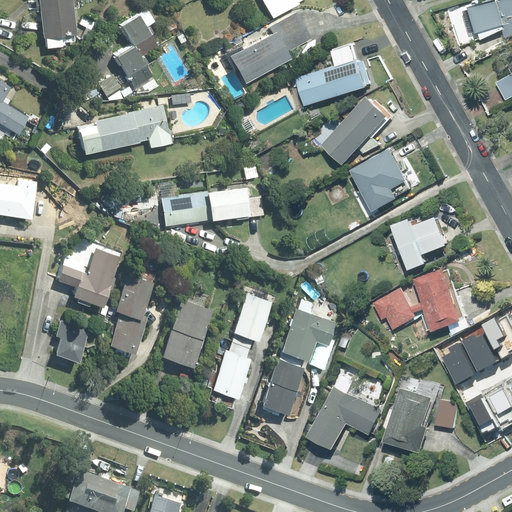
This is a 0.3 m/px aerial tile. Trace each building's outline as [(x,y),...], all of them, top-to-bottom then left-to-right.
[(63,43),(62,33),(72,32),(68,0),(34,0),(38,35),(41,35),(42,45),(63,43)] [(258,0),(268,16),(294,2),(293,1),(294,0),(258,0)] [(511,0),(490,0),(469,7),(476,33),(504,25),(507,37),(511,35),(511,0)] [(151,75),(139,55),(155,46),(143,25),(152,20),(144,6),(116,22),(128,43),(112,52),(132,86),(151,75)] [(249,82),(292,58),(287,50),(309,38),(295,12),(270,27),(274,33),(247,48),(245,45),(228,54),(237,72),(242,69),(249,82)] [(185,40),(181,32),(175,35),(179,43),(185,40)] [(356,60),(351,44),(330,50),(335,66),(295,78),(304,107),(366,88),(365,85),(370,84),(363,61),(360,62),(359,59),(356,60)] [(0,79),(0,124),(14,134),(24,118),(1,102),(0,103),(0,99),(9,85),(0,79)] [(365,153),(381,144),(372,135),(389,115),(367,96),(323,144),(345,164),(360,148),(365,153)] [(169,141),(161,103),(90,119),(91,123),(74,126),(80,152),(146,138),(148,146),(169,141)] [(391,148),(352,170),(375,211),(399,198),(398,196),(411,188),(407,181),(409,180),(391,148)] [(0,213),(25,217),(30,179),(12,177),(11,183),(0,181),(0,213)] [(208,191),(212,219),(247,214),(248,216),(264,214),(262,196),(246,198),(244,186),(208,191)] [(166,226),(212,219),(208,191),(162,197),(166,226)] [(448,245),(437,216),(413,225),(411,218),(393,225),(410,269),(428,263),(424,254),(448,245)] [(110,276),(118,255),(93,246),(83,273),(78,271),(81,263),(62,256),(53,279),(72,286),(68,295),(98,306),(105,287),(107,289),(112,276),(110,276)] [(195,266),(188,264),(185,270),(193,273),(195,266)] [(463,321),(444,268),(414,278),(433,331),(463,321)] [(149,281),(123,271),(109,309),(116,312),(103,344),(130,353),(144,314),(137,312),(149,281)] [(402,287),(374,303),(383,320),(388,317),(395,329),(418,316),(402,287)] [(254,339),(268,300),(243,290),(228,329),(232,331),(229,340),(246,346),(249,337),(254,339)] [(177,298),(156,356),(188,367),(209,310),(177,298)] [(330,321),(292,306),(276,349),(302,359),(310,338),(322,343),(330,321)] [(443,357),(457,382),(511,352),(511,319),(508,313),(481,327),(484,333),(475,339),(473,335),(449,348),(452,353),(443,357)] [(85,329),(57,319),(52,335),(55,336),(49,353),(73,362),(85,329)] [(343,337),(340,345),(346,348),(349,340),(343,337)] [(243,355),(246,346),(229,340),(226,348),(222,347),(208,387),(233,396),(247,357),(243,355)] [(301,367),(274,357),(257,404),(284,414),(301,367)] [(511,377),(464,403),(481,436),(499,427),(502,430),(511,424),(511,377)] [(383,410),(334,386),(310,438),(335,450),(347,423),(371,435),(383,410)] [(401,388),(385,441),(422,453),(430,427),(425,426),(434,398),(401,388)] [(455,428),(459,402),(441,399),(437,425),(455,428)] [(394,459),(387,457),(385,465),(392,467),(394,459)] [(129,510),(137,491),(128,488),(128,486),(76,467),(63,500),(96,511),(118,511),(120,507),(129,510)] [(172,511),(176,501),(150,492),(143,511),(172,511)]
